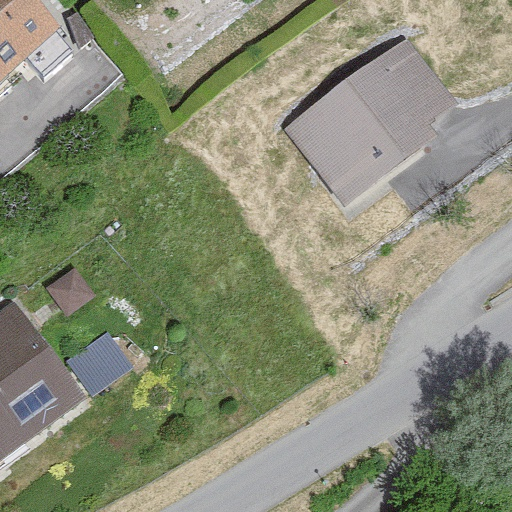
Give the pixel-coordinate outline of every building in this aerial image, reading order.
[(0,0),(0,77),(54,32),(27,0),(0,0)] [(454,106),(413,41),(292,118),(343,199),(439,139),(428,122),(454,106)] [(72,305),(54,276),(29,291),(46,320),(72,305)] [(0,451),(56,415),(0,330),(0,451)] [(110,377),(88,344),(52,367),(74,401),(110,377)]
